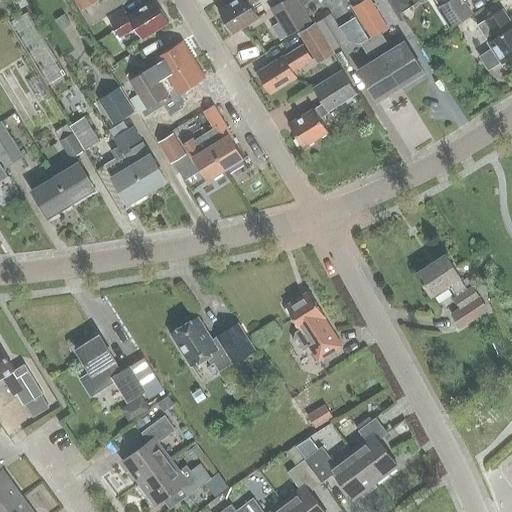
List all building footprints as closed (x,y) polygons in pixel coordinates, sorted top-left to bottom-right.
[(75,0),(81,9),(96,0),(75,0)] [(140,39),(168,22),(154,0),(127,17),(125,13),(109,22),(119,37),(134,28),(140,39)] [(250,4),(257,0),(234,0),(218,11),(232,33),(258,17),(250,4)] [(311,23),(297,0),(283,0),(269,9),(285,37),(311,23)] [(368,0),(364,0),(352,7),(370,37),(385,27),(368,0)] [(466,0),(446,0),(436,7),(449,29),(473,13),(466,0)] [(24,36),(43,26),(31,3),(12,13),(24,36)] [(502,64),(511,57),(511,25),(502,9),(477,25),(492,48),(479,57),(488,70),(500,62),(502,64)] [(347,42),(330,13),(316,22),(333,50),(347,42)] [(71,24),(64,14),(55,20),(61,30),(71,24)] [(311,55),(328,44),(314,22),(297,33),(311,55)] [(400,87),(423,72),(404,42),(385,53),(382,48),(386,43),(379,33),(370,39),(400,87)] [(370,39),(361,44),(368,54),(374,53),(377,58),(358,70),(377,101),(400,87),(370,39)] [(135,94),(192,60),(180,41),(154,57),(159,64),(151,69),(149,66),(126,80),(135,94)] [(257,73),(269,93),(296,77),(292,71),(312,59),(303,45),(283,57),(257,73)] [(178,95),(203,79),(192,60),(135,94),(136,95),(144,109),(167,95),(165,92),(173,87),(178,95)] [(288,124),(302,147),(327,131),(319,118),(327,112),(326,111),(356,92),(341,69),(312,88),(322,103),(313,109),(313,108),(288,124)] [(134,111),(118,86),(97,100),(112,125),(134,111)] [(144,109),(136,95),(128,100),(137,115),(145,110),(144,109)] [(220,115),(213,103),(206,108),(212,119),(220,115)] [(98,140),(83,116),(69,125),(84,149),(98,140)] [(225,170),(243,158),(232,139),(233,139),(222,120),(212,126),(213,128),(203,134),(210,145),(225,170)] [(23,157),(1,121),(0,121),(0,160),(5,168),(23,157)] [(142,142),(129,150),(127,147),(141,139),(133,125),(112,138),(117,147),(126,162),(127,161),(146,192),(165,181),(149,155),(142,142)] [(83,150),(72,133),(59,141),(70,158),(83,150)] [(185,154),(172,133),(156,142),(169,164),(185,154)] [(225,170),(210,145),(203,134),(193,140),(192,138),(182,144),(193,163),(195,162),(207,181),(225,170)] [(111,151),(115,158),(104,165),(112,177),(111,177),(127,203),(146,192),(127,161),(126,162),(117,147),(111,151)] [(70,203),(85,194),(94,189),(78,163),(67,169),(65,165),(52,173),(70,203)] [(48,217),(70,203),(52,173),(40,180),(42,184),(32,191),(48,217)] [(430,295),(432,294),(435,298),(449,289),(446,285),(448,283),(457,296),(453,298),(460,308),(451,314),(460,328),(487,310),(471,287),(466,290),(458,277),(459,277),(445,255),(416,273),(430,295)] [(324,318),(308,291),(285,306),(300,330),(295,333),(294,340),(298,346),(305,348),(308,346),(318,361),(342,346),(324,318)] [(215,336),(211,339),(197,317),(170,334),(191,367),(206,357),(211,365),(213,363),(218,371),(232,363),(232,364),(255,349),(237,321),(215,336)] [(91,393),(113,379),(127,401),(144,390),(137,380),(129,367),(120,372),(113,361),(114,361),(98,336),(76,349),(91,373),(82,379),(91,393)] [(24,364),(14,370),(0,347),(0,378),(2,377),(13,395),(17,392),(24,404),(42,393),(24,364)] [(143,358),(129,367),(137,380),(144,390),(149,398),(162,389),(158,382),(143,358)] [(205,397),(199,388),(190,394),(196,403),(205,397)] [(174,405),(167,395),(157,403),(163,412),(174,405)] [(332,417),(324,404),(306,415),(314,428),(332,417)] [(150,421),(146,414),(141,418),(145,425),(150,421)] [(138,483),(170,460),(157,443),(174,430),(164,416),(141,433),(148,442),(122,461),(138,483)] [(397,466),(378,440),(387,433),(375,417),(358,431),(365,440),(351,450),(375,483),(397,466)] [(202,452),(196,444),(186,451),(193,460),(202,452)] [(304,459),(321,483),(333,474),(352,500),(375,483),(351,450),(334,463),(321,446),(312,453),(304,459)] [(289,511),(324,511),(309,492),(321,483),(304,459),(287,472),(299,489),(282,502),(289,511)] [(206,481),(210,479),(199,464),(182,477),(170,460),(138,483),(154,505),(180,486),(187,496),(206,481)] [(0,509),(20,495),(2,470),(0,471),(0,509)] [(210,479),(206,481),(216,495),(228,486),(218,473),(210,479)] [(33,511),(20,495),(0,509),(0,511),(33,511)] [(289,511),(282,502),(268,511),(262,511),(252,498),(235,511),(234,511),(235,511),(289,511)]
